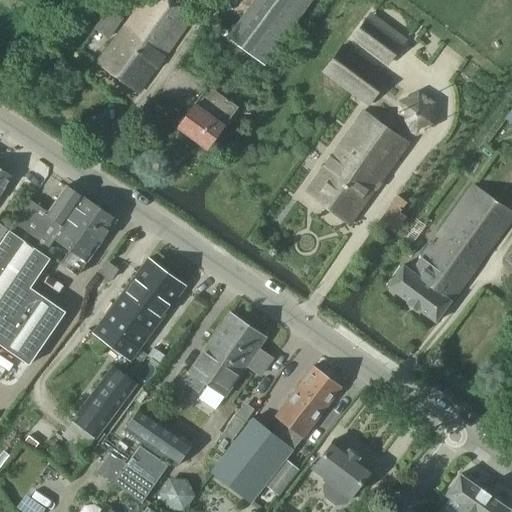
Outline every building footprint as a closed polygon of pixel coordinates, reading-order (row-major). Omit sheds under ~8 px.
[(144,0),(98,63),(137,92),(194,17),(171,0),(144,0)] [(187,0),(199,9),(205,0),(187,0)] [(254,0),(227,36),(264,64),(311,0),(254,0)] [(109,7),(94,28),(109,39),(124,18),(109,7)] [(369,104),(387,79),(344,46),(326,71),(369,104)] [(208,85),(178,126),(208,148),(238,107),(208,85)] [(419,90),(398,101),(396,123),(416,137),(437,126),(438,103),(419,90)] [(409,142),(365,111),(306,192),(349,225),(409,142)] [(0,194),(12,177),(0,168),(0,194)] [(413,272),(403,265),(387,287),(436,322),(511,218),(511,211),(474,184),(413,272)] [(11,230),(10,229),(9,231),(44,255),(55,239),(83,198),(66,186),(48,211),(31,200),(11,230)] [(407,203),(398,196),(379,221),(393,231),(404,216),(400,213),(407,203)] [(55,239),(71,250),(62,264),(78,276),(116,220),(83,198),(55,239)] [(0,242),(9,231),(10,229),(0,222),(0,242)] [(44,255),(9,231),(0,242),(0,343),(30,364),(67,312),(30,288),(50,259),(44,255)] [(185,287),(148,259),(120,296),(158,324),(185,287)] [(93,332),(131,360),(158,324),(120,296),(93,332)] [(266,338),(229,313),(208,344),(244,369),(266,338)] [(184,381),(199,392),(205,384),(225,397),(244,369),(208,344),(188,373),(190,374),(184,381)] [(137,384),(114,366),(73,421),(96,439),(137,384)] [(314,366),(298,386),(326,408),(342,387),(314,366)] [(272,432),(254,418),(214,474),(253,502),(303,437),(326,408),(298,386),(276,416),(281,421),(272,432)] [(193,444),(141,407),(124,431),(176,467),(193,444)] [(236,408),(220,431),(235,441),(251,418),(236,408)] [(375,468),(334,437),(310,469),(351,499),(375,468)] [(168,466),(140,446),(127,465),(155,485),(168,466)] [(287,459),(266,486),(279,496),(300,469),(287,459)] [(114,484),(142,504),(141,505),(151,511),(155,506),(145,499),(155,485),(127,465),(114,484)] [(445,495),(451,499),(441,511),(509,511),(511,510),(460,474),(445,495)] [(170,478),(159,493),(168,510),(185,511),(196,496),(188,479),(170,478)]
